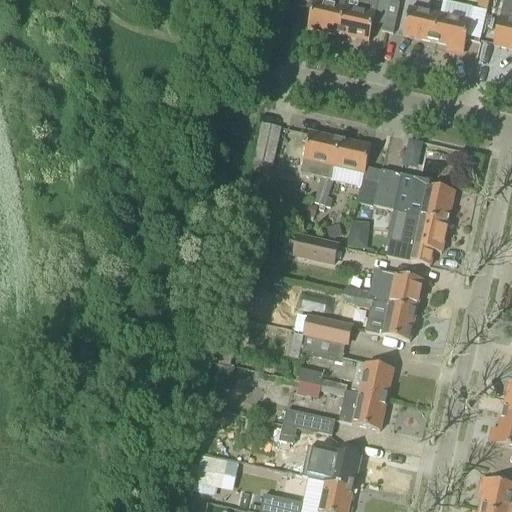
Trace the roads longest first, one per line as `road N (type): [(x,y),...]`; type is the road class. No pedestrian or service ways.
road 1 (residential): [(427,511),(509,124)]
road 2 (residential): [(509,124),(282,74)]
